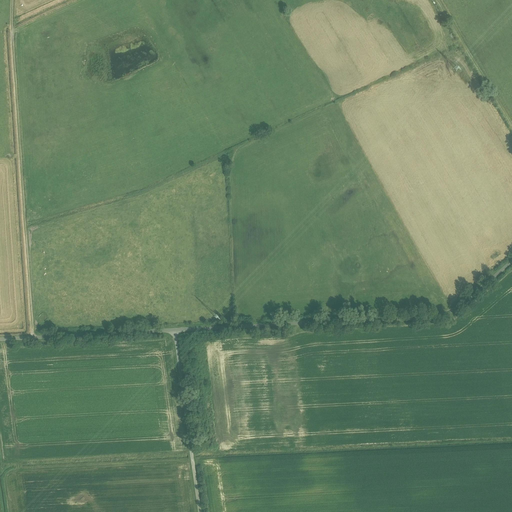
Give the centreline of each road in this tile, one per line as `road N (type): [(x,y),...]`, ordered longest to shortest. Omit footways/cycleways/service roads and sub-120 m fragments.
road 1 (unclassified): [(511,261),(455,309),(432,318),(173,331)]
road 2 (track): [(31,338),(11,0)]
road 3 (unclassified): [(199,511),(173,331)]
road 4 (track): [(435,0),(511,126)]
road 5 (unclassified): [(173,331),(31,338)]
